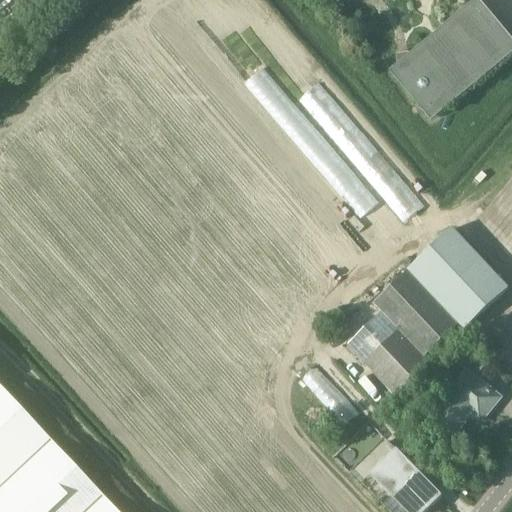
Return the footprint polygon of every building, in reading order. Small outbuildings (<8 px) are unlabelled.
[(396,55),(395,55),(397,69),(400,73),(398,74),(431,114),(509,49),(476,9),(474,11),(464,0),(440,0),(435,5),(434,19),(446,34),(413,62),(409,58),(408,52),(407,53),(408,56),(396,58),(396,55)] [(453,231),(373,304),(382,313),(347,346),(397,400),(432,368),(424,358),(459,326),(464,332),(509,291),(453,231)] [(424,419),(448,440),(469,416),(478,423),(499,399),(474,378),(485,365),(467,350),(456,363),(466,371),(424,419)] [(0,511),(117,511),(0,387),(0,511)] [(362,467),(405,511),(425,511),(439,498),(386,443),(362,467)]
